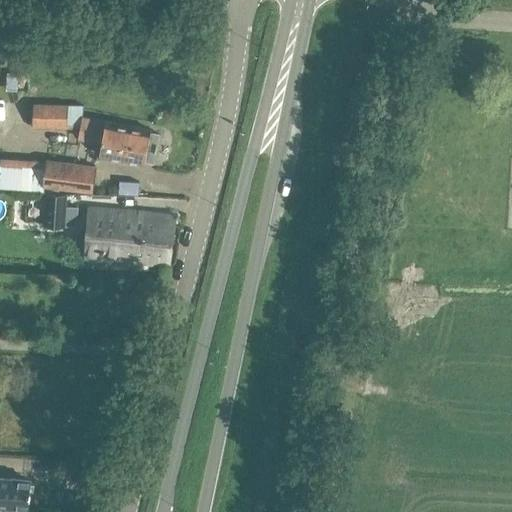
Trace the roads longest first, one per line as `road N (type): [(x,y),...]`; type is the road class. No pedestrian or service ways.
road 1 (residential): [(128,511),(221,138),(243,0)]
road 2 (unclassified): [(300,511),(411,2)]
road 3 (secondary): [(298,14),(251,151),(163,511)]
road 4 (secondary): [(203,511),(298,14)]
road 5 (unknown): [(167,356),(0,343)]
